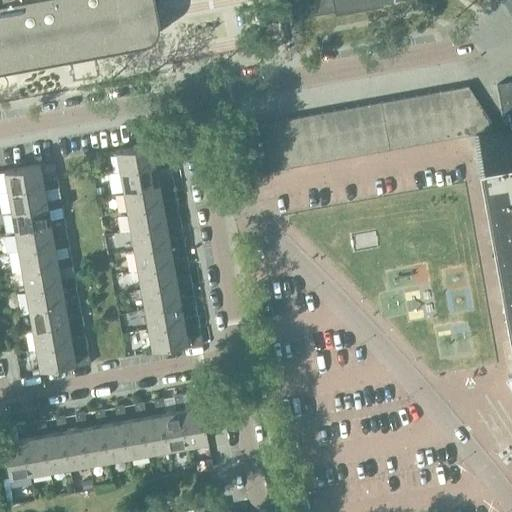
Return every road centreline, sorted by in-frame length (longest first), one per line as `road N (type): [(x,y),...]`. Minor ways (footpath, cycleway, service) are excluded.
road 1 (residential): [(511,507),(412,376),(242,187)]
road 2 (residential): [(511,23),(466,50),(191,100)]
road 3 (residential): [(0,398),(236,357)]
road 4 (residential): [(242,187),(473,149)]
road 5 (residential): [(191,100),(0,132)]
road 6 (residential): [(236,357),(207,193)]
road 7 (residential): [(263,511),(236,357)]
